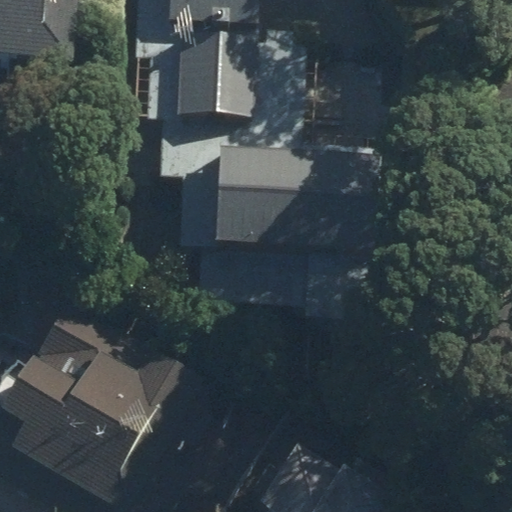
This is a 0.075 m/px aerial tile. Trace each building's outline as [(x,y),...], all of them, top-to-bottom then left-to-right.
[(0,0),(0,70),(81,76),(86,0),(0,0)] [(187,124),(263,128),(269,0),(175,0),(174,36),(191,37),(187,124)] [(382,177),(232,166),(225,261),(375,271),(382,177)] [(218,388),(97,322),(67,376),(34,358),(0,420),(0,428),(37,448),(25,470),(101,511),(180,511),(197,481),(174,469),(218,388)] [(460,511),(369,456),(355,479),(300,448),(259,511),(460,511)]
